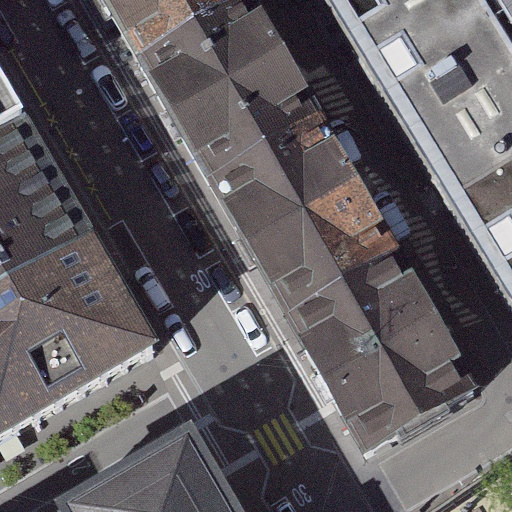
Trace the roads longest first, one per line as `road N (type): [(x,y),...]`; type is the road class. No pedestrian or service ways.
road 1 (residential): [(511,403),(266,0)]
road 2 (residential): [(19,0),(242,383)]
road 3 (residential): [(242,383),(28,511)]
road 4 (residential): [(361,511),(511,407)]
road 5 (residential): [(242,383),(327,511)]
